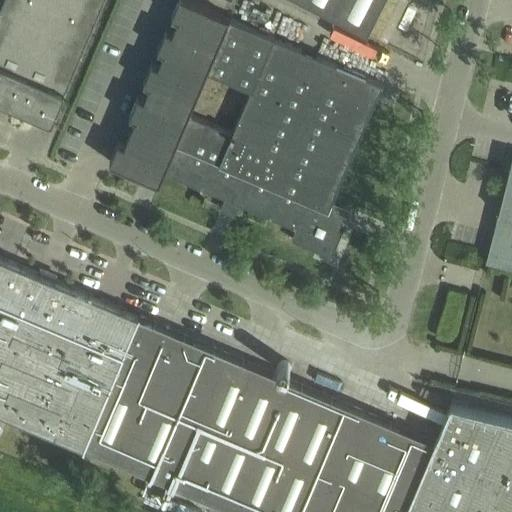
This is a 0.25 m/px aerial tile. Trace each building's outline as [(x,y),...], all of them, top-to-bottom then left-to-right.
[(0,100),(52,123),(66,90),(104,0),(4,0),(0,11),(0,100)] [(138,94),(129,115),(137,118),(126,144),(118,141),(110,161),(160,183),(164,172),(165,171),(168,172),(297,227),(296,228),(291,239),(332,256),(345,226),(325,218),(332,201),(383,83),(230,18),(187,0),(178,0),(171,16),(179,19),(173,31),(166,28),(157,49),(165,52),(159,64),(152,61),(143,82),(151,85),(145,97),(138,94)] [(299,0),(367,35),(384,0),(299,0)] [(511,159),(500,207),(487,260),(511,266),(511,159)] [(511,511),(511,416),(451,402),(435,440),(139,314),(0,255),(0,408),(84,445),(82,448),(158,481),(160,477),(242,511),(511,511)] [(291,365),(290,363),(290,361),(288,359),(286,358),(284,358),(282,358),(280,359),(279,360),(278,362),(278,364),(278,366),(279,368),(281,370),(283,370),(285,371),(287,370),(289,369),(290,367),(291,365)]
